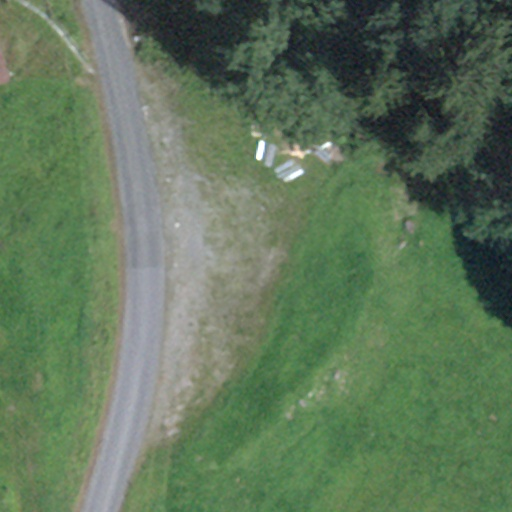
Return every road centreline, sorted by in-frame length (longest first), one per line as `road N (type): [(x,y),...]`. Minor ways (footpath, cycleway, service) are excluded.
road 1 (tertiary): [(105,0),(135,131),(147,284),(123,451),(104,511)]
road 2 (track): [(57,511),(53,444),(31,354)]
